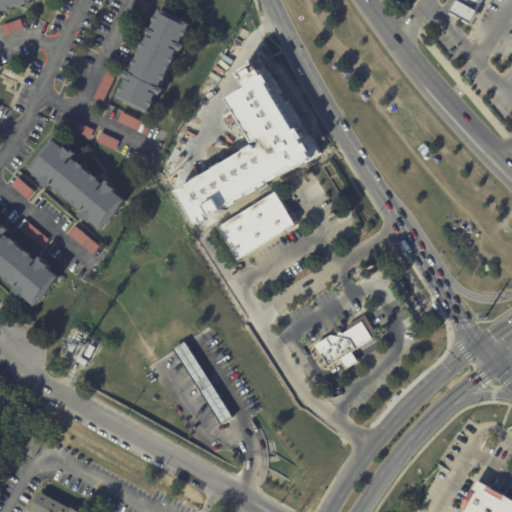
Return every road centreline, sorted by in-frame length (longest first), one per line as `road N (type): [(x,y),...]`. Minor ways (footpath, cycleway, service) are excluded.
road 1 (primary): [(427,269),(476,298),(511,295),(472,148),(415,83),(409,55)]
road 2 (residential): [(14,356),(37,382),(263,511)]
road 3 (primary): [(267,0),(409,240)]
road 4 (secondary): [(477,347),(395,420),(330,511)]
road 5 (secondary): [(362,511),(418,438),(496,370)]
road 6 (primary): [(511,170),(409,55)]
